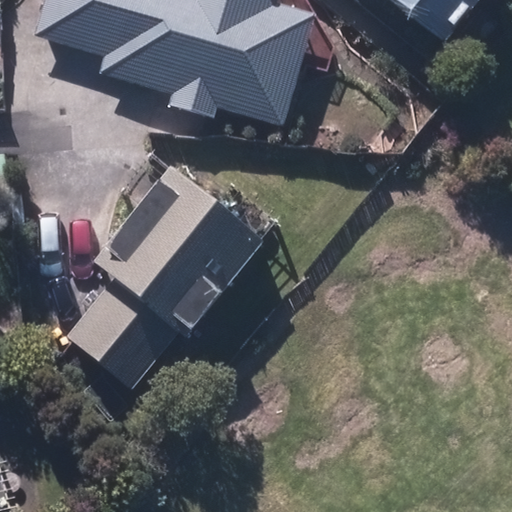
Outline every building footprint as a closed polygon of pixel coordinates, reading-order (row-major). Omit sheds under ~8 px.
[(210,115),(281,134),(310,26),(274,17),(277,3),(265,0),(47,0),(35,47),(106,65),(101,83),(171,102),(168,114),(208,125),(210,115)] [(381,0),(443,51),(485,0),(381,0)] [(66,347),(132,399),(179,339),(187,345),(261,252),(169,179),(94,272),(113,286),(66,347)] [(511,474),(511,468),(450,251),(341,283),(405,505),(511,474)] [(0,337),(0,366),(13,366),(12,338),(0,337)] [(323,461),(275,398),(239,425),(287,489),(323,461)]
